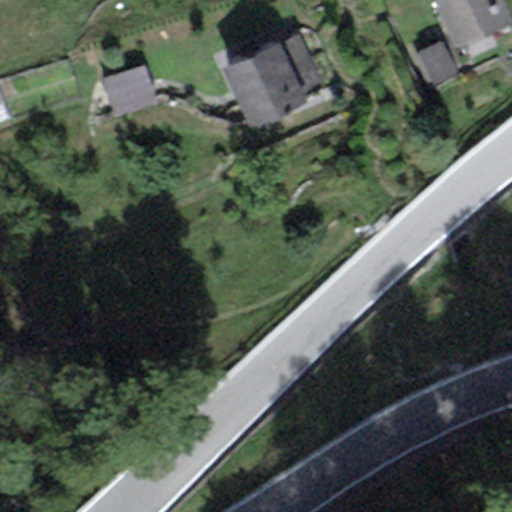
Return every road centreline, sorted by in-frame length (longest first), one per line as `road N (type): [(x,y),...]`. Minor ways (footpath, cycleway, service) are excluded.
road 1 (unclassified): [(511,151),(384,258),(124,511)]
road 2 (unclassified): [(281,511),(433,414),(511,381)]
